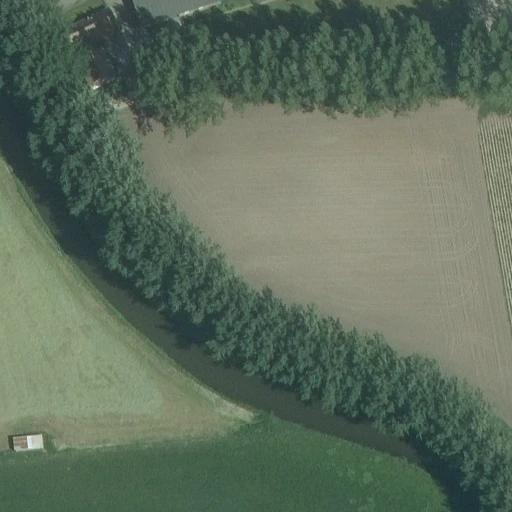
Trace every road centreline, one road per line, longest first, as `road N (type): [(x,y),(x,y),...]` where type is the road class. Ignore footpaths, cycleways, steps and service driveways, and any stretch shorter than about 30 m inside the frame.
road 1 (unclassified): [(511,469),(462,421),(287,340),(218,291),(163,237),(13,0)]
road 2 (track): [(81,116),(215,85),(511,75)]
